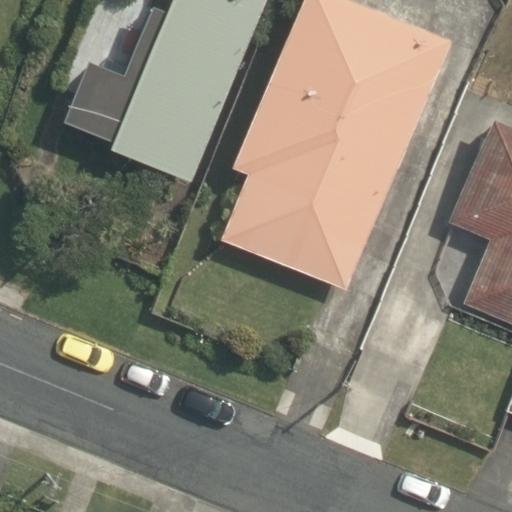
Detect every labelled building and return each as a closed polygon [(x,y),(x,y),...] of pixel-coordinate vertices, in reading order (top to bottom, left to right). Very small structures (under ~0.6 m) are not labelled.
[(105,147),(187,180),(259,0),(165,0),(161,11),(149,6),(121,75),(83,60),(59,119),(109,139),(105,147)] [(218,240),(343,288),(441,37),(345,0),(295,0),(230,167),(244,172),(218,240)] [(461,304),(511,323),(511,129),(487,120),(448,222),(487,237),(461,304)] [(499,411),(511,380),(511,361),(448,334),(411,419),(482,450),(499,411)] [(511,414),(511,385),(502,410),(511,414)]
